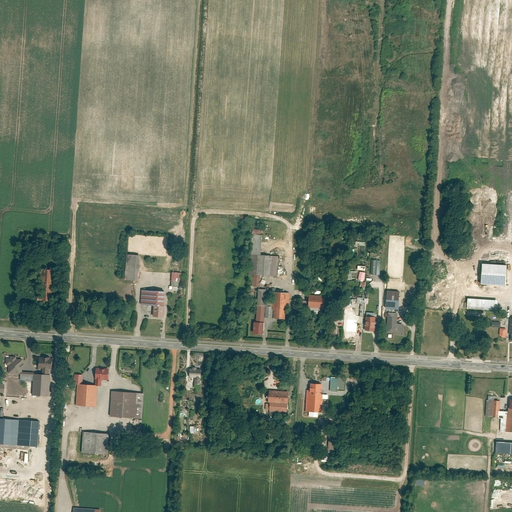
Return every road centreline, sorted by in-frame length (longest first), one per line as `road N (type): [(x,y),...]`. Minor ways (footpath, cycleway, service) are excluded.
road 1 (tertiary): [(511,369),(0,334)]
road 2 (track): [(448,364),(458,289),(436,241),(450,0)]
road 3 (track): [(382,0),(367,195)]
